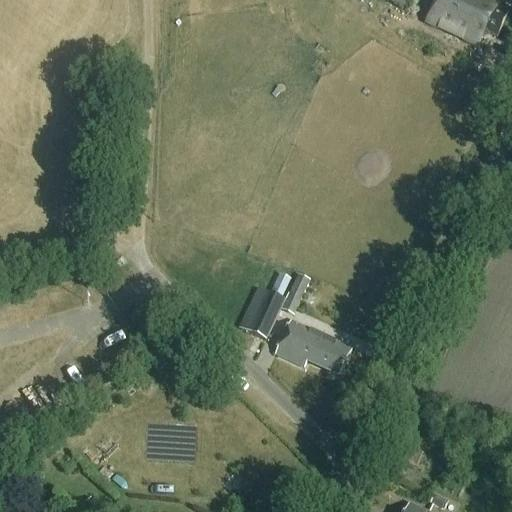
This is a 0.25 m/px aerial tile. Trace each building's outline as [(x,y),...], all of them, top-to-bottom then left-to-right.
[(378,0),(411,15),(418,0),(378,0)] [(496,40),(509,10),(486,0),(435,0),(425,24),(478,48),(484,34),(496,40)] [(298,277),(286,301),(299,307),(310,283),(298,277)] [(278,278),(274,287),(285,293),(289,283),(278,278)] [(266,345),(283,303),(259,293),(242,335),(266,345)] [(341,379),(353,353),(292,324),(277,357),(298,366),(301,360),(341,379)] [(444,511),(448,504),(434,497),(430,506),(442,511),(444,511)] [(84,511),(103,511),(90,500),(82,510),(84,511)]
